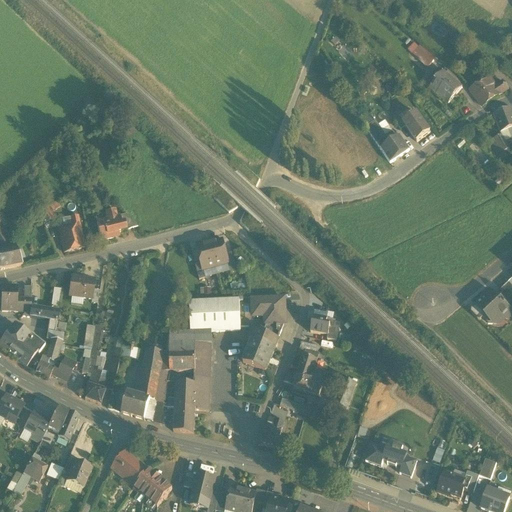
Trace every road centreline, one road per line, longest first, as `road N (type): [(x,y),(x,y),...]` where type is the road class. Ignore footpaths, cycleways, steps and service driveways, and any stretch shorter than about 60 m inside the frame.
road 1 (residential): [(511,99),(372,191),(316,195),(272,178),(229,222)]
road 2 (residential): [(246,460),(297,337),(304,296),(229,222)]
road 3 (secondary): [(246,460),(122,428),(0,362)]
road 4 (residential): [(229,222),(0,278)]
road 5 (track): [(272,178),(269,164),(332,0)]
road 6 (secondary): [(411,511),(246,460)]
road 7 (track): [(421,321),(317,224),(316,195)]
